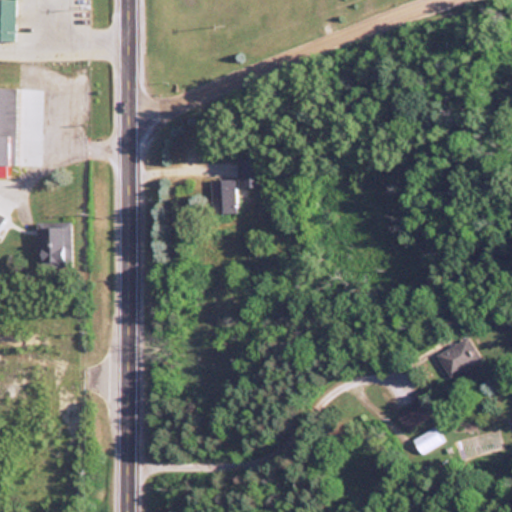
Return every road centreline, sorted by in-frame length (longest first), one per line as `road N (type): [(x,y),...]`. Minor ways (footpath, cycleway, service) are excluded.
road 1 (primary): [(134,0),(134,511)]
road 2 (residential): [(135,109),(422,0)]
